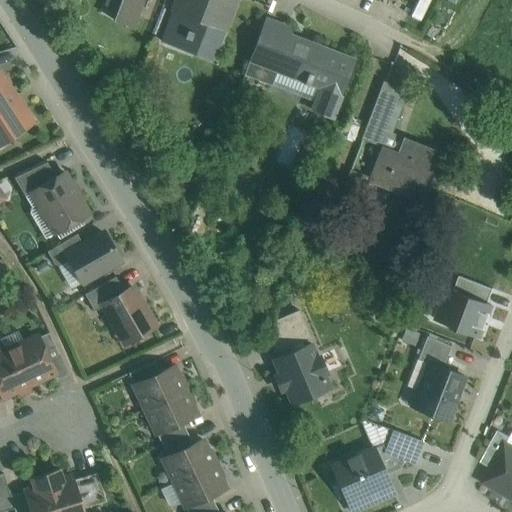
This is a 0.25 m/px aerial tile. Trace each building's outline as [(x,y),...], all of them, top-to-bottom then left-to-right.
[(105,0),(104,5),(116,10),(112,19),(133,27),(143,0),(105,0)] [(182,0),(181,4),(177,2),(162,41),(182,49),(187,37),(190,38),(191,33),(199,36),(198,38),(216,45),(232,0),(182,0)] [(353,61),(288,37),(284,50),(277,70),(277,71),(305,81),(304,83),(308,85),(310,80),(322,85),(313,111),(332,118),(353,61)] [(284,50),(257,40),(243,75),(271,85),(277,71),(277,70),(284,50)] [(0,142),(31,122),(0,74),(0,142)] [(407,90),(385,81),(381,91),(380,91),(376,101),(400,110),(407,90)] [(400,110),(376,101),(362,138),(375,142),(380,130),(391,135),(400,110)] [(397,151),(381,145),(369,177),(368,180),(396,190),(401,177),(430,187),(428,190),(430,191),(444,152),(403,136),(397,151)] [(46,162),(14,177),(25,196),(31,192),(31,191),(55,177),(46,162)] [(369,177),(351,170),(341,195),(354,190),(363,194),(368,180),(369,177)] [(55,177),(31,191),(31,192),(25,196),(31,206),(30,213),(45,238),(88,213),(63,172),(55,177)] [(83,244),(67,254),(70,259),(82,281),(119,260),(103,232),(83,244)] [(76,234),(47,251),(54,264),(59,265),(70,259),(67,254),(83,244),(76,234)] [(115,276),(84,294),(94,311),(103,305),(102,304),(124,291),(115,276)] [(124,291),(102,304),(103,305),(124,342),(154,325),(132,287),(124,291)] [(270,337),(278,358),(293,352),(290,346),(310,338),(298,310),(276,319),(270,337)] [(415,343),(418,330),(404,327),(401,340),(415,343)] [(68,374),(49,332),(38,337),(54,372),(57,379),(68,374)] [(37,336),(5,351),(4,348),(0,346),(0,389),(3,396),(54,372),(38,337),(37,336)] [(453,346),(427,336),(418,360),(428,364),(428,363),(444,369),(453,346)] [(293,352),(278,358),(274,360),(280,374),(275,376),(281,390),(286,388),(292,402),(329,387),(323,374),(326,373),(319,356),(316,357),(311,344),(293,352)] [(153,361),(128,373),(133,385),(159,373),(153,361)] [(444,369),(428,363),(428,364),(412,406),(449,420),(466,377),(444,369)] [(159,373),(133,385),(145,409),(185,390),(173,366),(159,373)] [(185,390),(145,409),(156,433),(181,421),(196,414),(185,390)] [(181,421),(156,433),(161,444),(187,432),(181,421)] [(509,437),(497,430),(480,462),(492,469),(506,444),(509,437)] [(422,441),(395,431),(387,452),(387,454),(403,460),(414,464),(422,441)] [(187,432),(161,444),(167,456),(192,444),(187,432)] [(167,456),(162,458),(174,482),(213,463),(202,439),(192,444),(167,456)] [(387,452),(383,444),(372,449),(384,474),(399,468),(403,460),(387,454),(387,452)] [(511,447),(506,444),(492,469),(485,482),(505,493),(506,491),(511,493),(509,497),(511,498),(511,447)] [(372,449),(333,467),(349,503),(352,502),(353,504),(354,504),(356,509),(376,500),(373,492),(389,485),(384,474),(372,449)] [(213,463),(174,482),(185,506),(210,494),(225,487),(213,463)] [(72,476),(61,479),(58,469),(45,474),(56,511),(83,511),(82,508),(73,480),(72,476)] [(97,472),(73,480),(82,508),(105,501),(97,472)] [(3,473),(0,474),(0,511),(13,508),(10,496),(3,473)] [(56,511),(45,474),(31,478),(34,487),(24,490),(24,491),(30,511),(56,511)] [(30,511),(24,491),(10,496),(13,508),(14,511),(30,511)] [(210,494),(185,506),(187,511),(202,511),(216,506),(210,494)]
